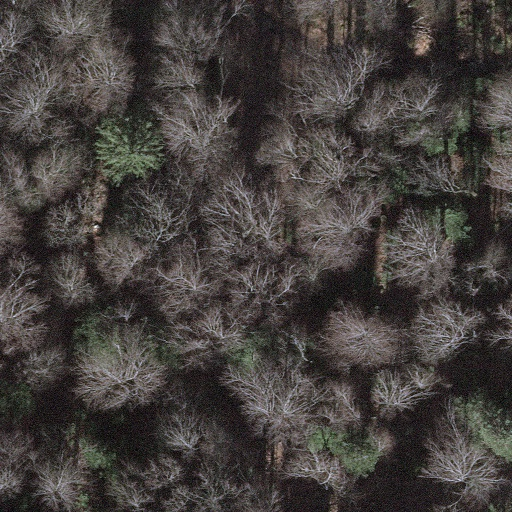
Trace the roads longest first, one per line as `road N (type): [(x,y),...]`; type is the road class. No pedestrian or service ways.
road 1 (track): [(314,50),(307,110),(288,157),(236,205),(154,263),(0,333)]
road 2 (track): [(511,59),(445,66),(314,50),(283,18),(244,0)]
